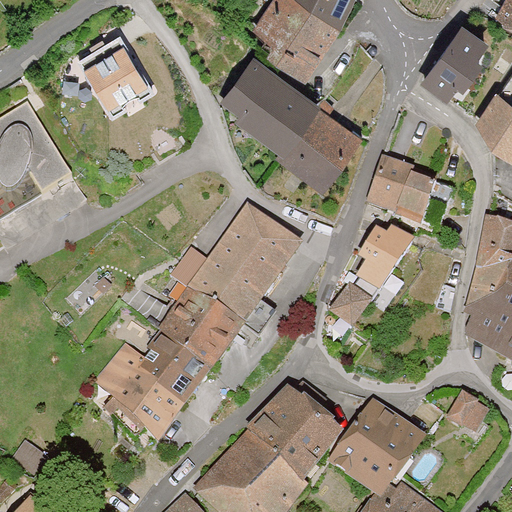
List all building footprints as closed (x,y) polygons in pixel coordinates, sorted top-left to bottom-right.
[(361,0),(281,0),(264,27),(291,44),(284,55),(315,75),(361,0)] [(511,0),(505,0),(494,24),(511,32),(511,0)] [(489,45),(462,26),(420,85),(448,104),(457,91),(463,95),(483,67),(477,63),(489,45)] [(88,60),(120,116),(160,93),(128,37),(88,60)] [(257,56),(223,102),(289,150),(282,159),(331,195),(372,140),(257,56)] [(511,74),(500,92),(511,99),(511,74)] [(511,99),(500,92),(477,124),(492,153),(511,165),(511,99)] [(31,104),(0,123),(0,218),(4,225),(78,180),(31,104)] [(449,189),(389,163),(371,205),(430,232),(449,189)] [(317,250),(262,209),(147,360),(125,344),(93,386),(170,444),(317,250)] [(511,216),(495,213),(471,336),(511,358),(511,216)] [(424,249),(392,228),(368,263),(374,267),(365,281),(392,298),(424,249)] [(354,287),(337,314),(364,331),(381,304),(354,287)] [(434,434),(380,403),(356,427),(298,387),(199,489),(225,511),(296,511),(335,463),(381,496),(368,511),(447,511),(403,483),(434,434)] [(448,419),(478,432),(490,404),(459,391),(448,419)] [(207,511),(188,491),(164,511),(207,511)] [(52,511),(37,497),(22,511),(52,511)]
